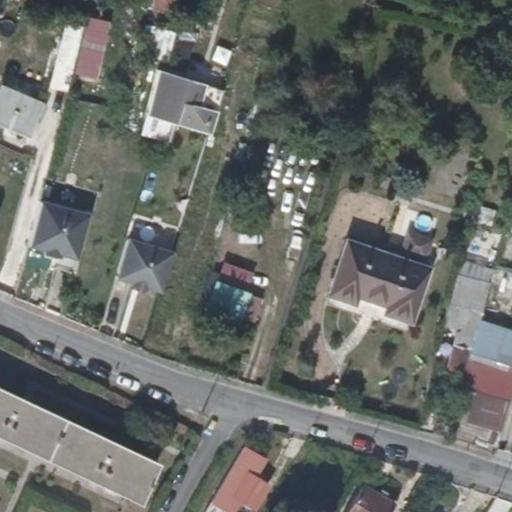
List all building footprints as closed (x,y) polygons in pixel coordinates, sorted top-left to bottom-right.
[(166,0),(149,0),(149,9),(165,12),(166,0)] [(178,33),(166,27),(158,56),(170,60),(178,33)] [(156,32),(147,30),(144,41),(153,43),(156,32)] [(64,92),(72,54),(56,50),(46,88),(64,92)] [(149,115),(161,70),(154,68),(142,113),(149,115)] [(195,104),(202,83),(161,70),(149,115),(165,120),(198,129),(207,108),(195,104)] [(0,115),(5,117),(29,122),(37,91),(0,80),(0,115)] [(208,132),(218,87),(202,83),(195,104),(207,108),(198,129),(208,132)] [(123,111),(112,109),(110,120),(121,123),(123,111)] [(26,130),(29,122),(5,117),(3,123),(26,130)] [(472,143),(476,130),(448,123),(444,136),(472,143)] [(498,209),(474,202),(470,216),(494,223),(498,209)] [(86,220),(36,205),(25,247),(41,252),(41,254),(56,259),(57,256),(73,262),(86,220)] [(404,228),(396,255),(424,262),(432,236),(404,228)] [(146,288),(161,293),(171,254),(126,241),(116,281),(131,285),(131,287),(145,291),(146,288)] [(425,268),(344,243),(325,303),(373,318),(386,262),(424,271),(425,268)] [(407,329),(424,271),(386,262),(373,318),(407,329)] [(215,275),(208,273),(198,306),(233,317),(241,293),(213,283),(215,275)] [(478,317),(480,311),(466,307),(473,286),(470,285),(472,278),(455,273),(454,277),(443,324),(458,328),(446,369),(461,373),(467,350),(469,351),(478,317)] [(478,317),(469,351),(498,360),(508,327),(478,317)] [(502,427),(511,394),(511,364),(504,361),(502,366),(468,355),(451,413),(502,427)] [(156,464),(0,390),(0,438),(136,504),(156,464)] [(330,479),(298,464),(288,486),(320,500),(330,479)] [(250,511),(263,488),(237,475),(231,487),(222,483),(212,502),(231,511),(250,511)] [(345,511),(387,511),(391,507),(358,488),(345,511)] [(277,511),(282,504),(271,498),(265,511),(267,511),(277,511)]
